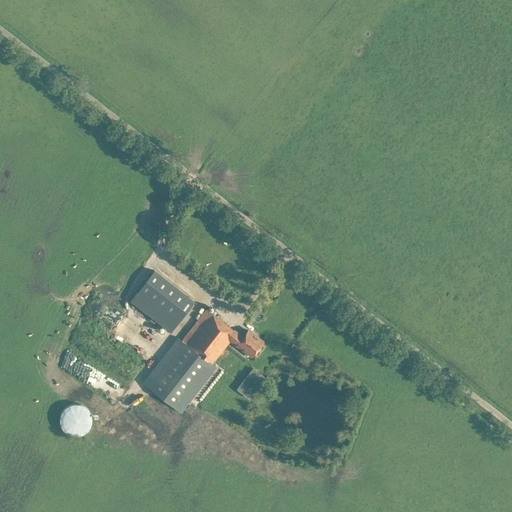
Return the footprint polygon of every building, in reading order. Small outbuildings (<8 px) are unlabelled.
[(154,270),(148,278),(129,301),(169,332),(194,301),(154,270)] [(242,337),(206,308),(181,340),(193,349),(192,350),(168,380),(187,395),(230,341),(236,345),(237,344),(251,355),(262,341),(248,330),(242,337)] [(109,350),(103,361),(131,377),(137,366),(109,350)] [(253,368),(237,389),(249,398),(265,378),(253,368)] [(61,412),(59,417),(59,421),(60,425),(63,430),(68,433),(74,435),(80,434),(83,433),(88,429),(91,423),(91,416),(90,412),(87,408),(83,405),(80,403),(77,402),(73,403),(69,404),(67,405),(63,408),(61,412)]
